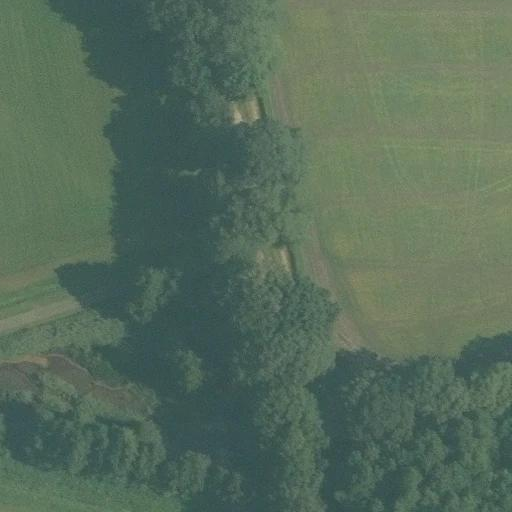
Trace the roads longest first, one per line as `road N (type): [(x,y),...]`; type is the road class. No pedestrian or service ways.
road 1 (unclassified): [(292,432),(203,0)]
road 2 (unknown): [(255,252),(0,322)]
road 3 (unclassified): [(292,432),(511,383)]
